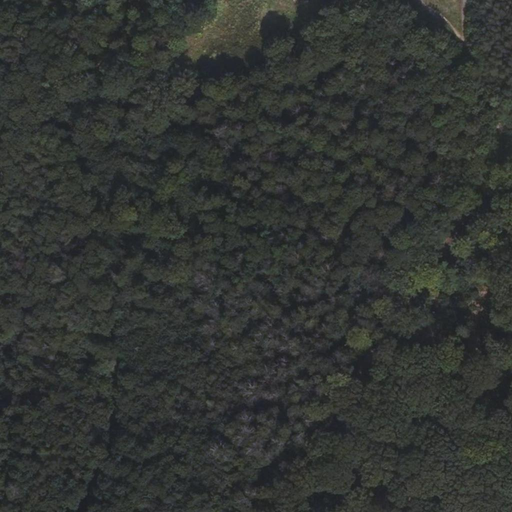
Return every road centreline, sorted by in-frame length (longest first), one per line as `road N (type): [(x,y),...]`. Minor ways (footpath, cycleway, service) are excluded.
road 1 (track): [(270,511),(492,181)]
road 2 (track): [(499,511),(492,181)]
road 3 (track): [(462,44),(504,161)]
